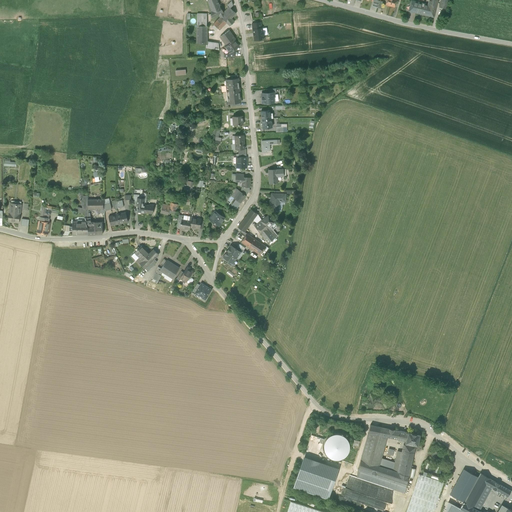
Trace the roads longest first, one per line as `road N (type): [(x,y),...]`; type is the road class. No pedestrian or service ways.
road 1 (unclassified): [(511,486),(408,422),(327,416),(221,293)]
road 2 (residential): [(228,234),(257,180),(234,0)]
road 3 (unclassified): [(319,0),(511,44)]
road 4 (residential): [(185,240),(150,233),(36,238),(0,229)]
